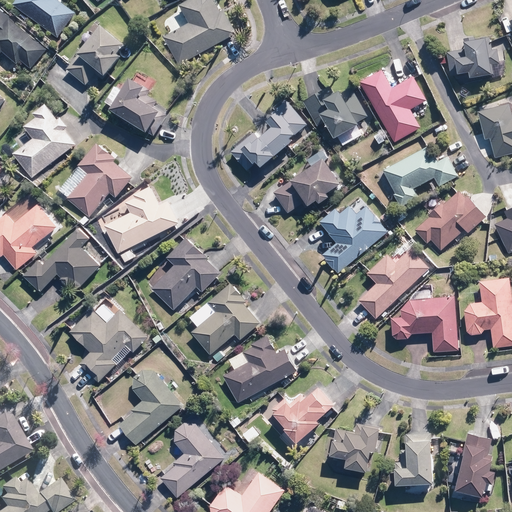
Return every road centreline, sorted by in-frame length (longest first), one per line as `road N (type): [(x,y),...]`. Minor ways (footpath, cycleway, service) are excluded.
road 1 (residential): [(292,49),(242,72),(210,106),(203,150),(224,199),(358,362),(427,389),(511,381)]
road 2 (residential): [(0,322),(135,511)]
